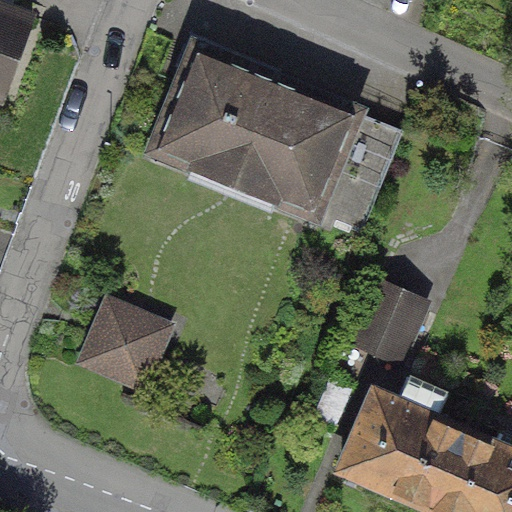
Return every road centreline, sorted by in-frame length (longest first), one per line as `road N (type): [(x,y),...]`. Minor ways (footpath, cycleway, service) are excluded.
road 1 (residential): [(130,0),(0,359)]
road 2 (residential): [(291,0),(511,99)]
road 3 (residential): [(0,455),(114,496)]
